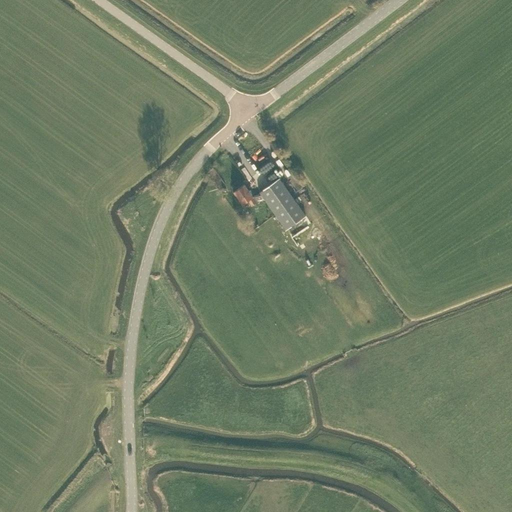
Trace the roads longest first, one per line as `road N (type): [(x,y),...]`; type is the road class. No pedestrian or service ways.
road 1 (tertiary): [(132,511),(129,356),(148,258),(183,180),(248,114)]
road 2 (track): [(129,446),(321,460),(392,481),(425,511)]
road 3 (tertiary): [(248,114),(399,0)]
road 4 (tertiary): [(248,114),(99,0)]
